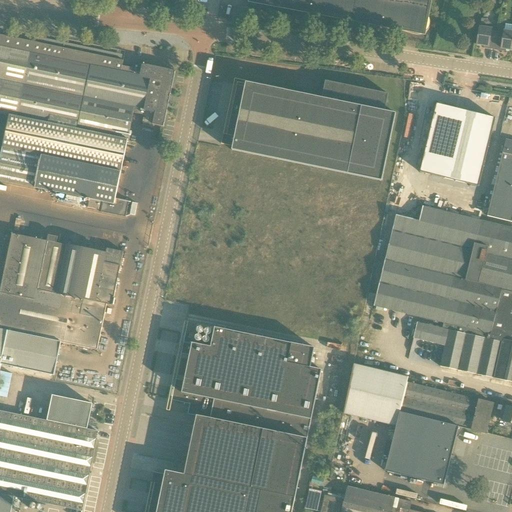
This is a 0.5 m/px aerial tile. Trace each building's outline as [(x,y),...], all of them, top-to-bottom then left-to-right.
[(428,15),(431,0),(250,0),(251,1),(392,27),(393,25),(396,26),(398,28),(401,29),(404,31),(407,32),(410,33),(413,33),(414,34),(417,34),(419,34),(420,34),(422,33),(423,32),(424,32),(425,31),(427,30),(427,29),(428,28),(428,26),(428,15)] [(495,50),(498,32),(491,31),(492,26),(491,24),(491,23),(489,21),(487,19),(481,18),(477,45),(486,46),(485,49),(495,50)] [(511,50),(511,32),(504,31),(503,33),(498,32),(495,50),(503,52),(504,49),(511,50)] [(115,199),(133,113),(144,116),(143,122),(153,125),(163,127),(169,102),(172,102),(173,97),(170,97),(175,72),(143,65),(142,72),(138,71),(140,64),(134,63),(132,68),(122,66),(123,61),(15,38),(0,35),(0,113),(9,116),(3,148),(0,159),(0,180),(87,199),(87,201),(89,201),(88,208),(101,210),(101,212),(126,218),(129,202),(115,199)] [(231,151),(381,181),(396,114),(384,111),(388,94),(325,81),(322,99),(246,83),(245,87),(235,85),(223,144),(221,145),(232,147),(231,151)] [(211,91),(207,111),(216,112),(220,93),(211,91)] [(497,111),(438,97),(421,165),(480,180),(497,111)] [(511,141),(506,140),(487,216),(511,222),(511,141)] [(511,333),(457,320),(479,221),(423,208),(419,222),(396,217),(375,307),(444,323),(443,329),(418,323),(414,338),(445,346),(440,367),(511,382),(511,333)] [(511,228),(479,221),(457,320),(511,333),(511,228)] [(106,254),(56,243),(58,237),(48,235),(47,241),(12,234),(0,291),(0,368),(0,366),(54,376),(61,342),(97,350),(107,304),(113,306),(115,298),(114,298),(120,266),(104,263),(106,254)] [(295,498),(322,370),(310,368),(314,348),(215,328),(211,347),(182,342),(179,354),(189,356),(184,381),(174,379),(170,400),(190,404),(188,415),(196,416),(184,475),(295,498)] [(486,434),(493,404),(409,383),(410,378),(355,365),(344,414),(396,426),(385,471),(444,486),(458,427),(486,434)] [(2,371),(0,377),(0,396),(7,398),(13,373),(2,371)] [(98,432),(87,430),(92,404),(52,396),(47,421),(0,411),(0,511),(11,511),(14,497),(15,498),(77,510),(82,511),(98,432)] [(504,421),(503,422),(511,423),(511,408),(507,407),(503,406),(502,406),(501,411),(499,420),(504,421)] [(292,511),(295,498),(184,475),(167,471),(166,475),(155,472),(155,474),(156,474),(147,511),(292,511)] [(419,511),(410,510),(411,502),(348,487),(344,503),(325,498),(321,511),(419,511)]
